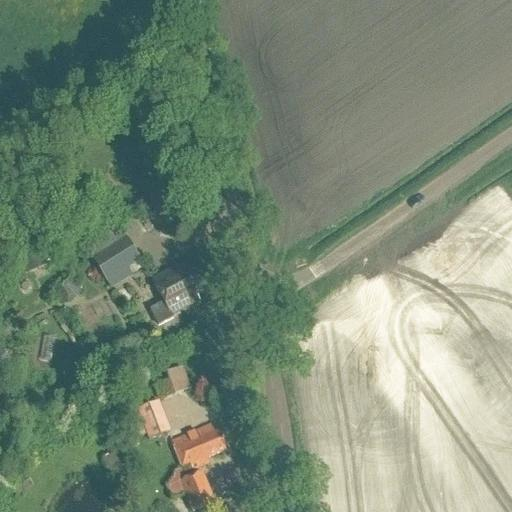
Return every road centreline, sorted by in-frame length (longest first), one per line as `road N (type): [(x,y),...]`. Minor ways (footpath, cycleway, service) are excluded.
road 1 (unclassified): [(253,296),(311,274),(511,135)]
road 2 (tertiary): [(253,296),(185,0)]
road 3 (tertiary): [(284,511),(283,449),(253,296)]
